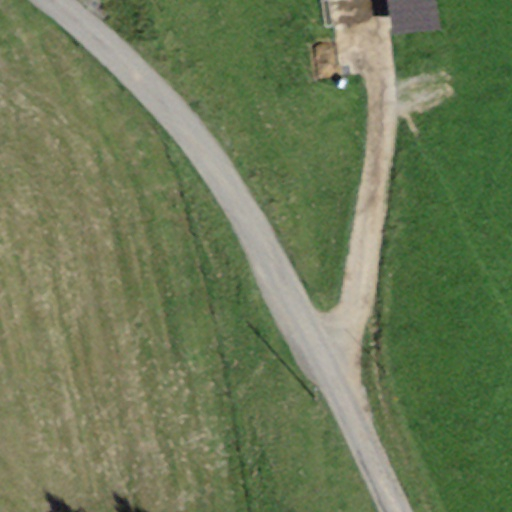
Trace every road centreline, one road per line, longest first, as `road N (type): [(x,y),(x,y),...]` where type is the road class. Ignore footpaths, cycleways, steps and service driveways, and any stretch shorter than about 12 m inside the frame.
road 1 (residential): [(397,511),(232,193),(144,81),(51,0)]
road 2 (track): [(369,4),(381,65),(377,173),(335,385)]
